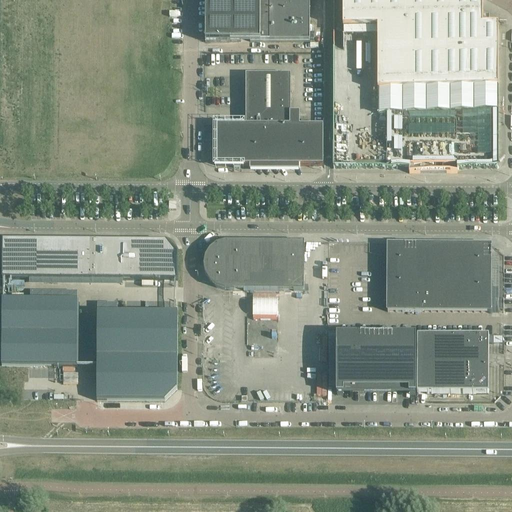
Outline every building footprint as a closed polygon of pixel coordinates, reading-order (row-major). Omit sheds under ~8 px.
[(209,0),(209,25),(206,25),(206,42),(230,43),(230,42),(310,42),(310,0),(209,0)] [(343,29),(352,29),(378,29),(379,17),(483,16),(482,0),(343,0),(343,29)] [(378,91),(499,91),(499,29),(485,29),(485,16),(483,16),(379,17),(378,29),(378,91)] [(300,127),(300,114),(291,114),(291,76),(246,76),(246,127),(241,127),(241,125),(234,125),(234,127),(217,127),(217,166),(234,167),(234,169),(241,169),(241,167),(250,167),(250,172),(299,172),(299,167),(323,167),(324,127),(300,127)] [(119,242),(117,242),(117,245),(104,245),(104,242),(102,242),(3,241),(2,280),(3,280),(176,281),(178,281),(178,254),(166,242),(119,242)] [(300,244),(228,244),(228,262),(300,262),(300,244)] [(329,245),(315,245),(313,404),(327,404),(329,245)] [(491,314),(492,269),(492,246),(490,246),(490,248),(476,248),(476,247),(475,247),(475,248),(461,247),(447,247),(446,247),(432,247),(418,247),(417,247),(404,247),(404,246),(403,246),(403,247),(398,247),(398,252),(394,256),(389,256),(388,261),(388,262),(388,276),(388,290),(388,312),(490,313),(490,314),(491,314)] [(300,280),(204,279),(204,314),(300,315),(300,280)] [(2,300),(2,367),(28,367),(48,367),(77,368),(78,301),(3,300),(2,300)] [(175,313),(98,312),(97,401),(97,402),(165,402),(177,390),(178,313),(175,313)] [(300,333),(204,332),(203,367),(299,368),(300,333)] [(337,337),(337,396),(343,396),(343,389),(410,389),(410,396),(416,396),(416,389),(415,389),(416,337),(337,337)] [(489,395),(489,337),(417,337),(417,395),(419,395),(419,394),(427,394),(427,395),(489,395)] [(299,386),(227,385),(227,403),(299,403),(299,386)]
